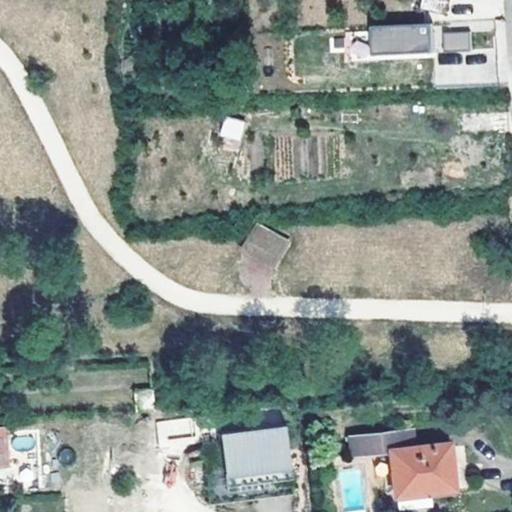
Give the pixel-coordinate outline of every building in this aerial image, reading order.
[(447,14),(449,0),(420,0),(419,10),(447,14)] [(376,53),(438,52),(435,22),(375,24),(376,53)] [(439,69),(472,68),(467,22),(435,22),(438,52),(439,69)] [(349,60),(370,59),(368,33),(347,34),(349,60)] [(219,136),(240,142),(246,122),(225,116),(219,136)] [(238,247),(275,272),(292,238),(258,221),(238,247)] [(155,410),(152,383),(137,385),(140,410),(155,410)] [(160,445),(157,422),(146,423),(147,445),(160,445)] [(222,439),(286,432),(285,427),(202,437),(210,507),(293,497),(292,483),(228,490),(222,439)] [(413,445),(411,427),(353,433),(355,452),(390,448),(396,507),(431,502),(430,486),(454,484),(450,441),(413,445)] [(286,432),(222,439),(228,490),(292,483),(286,432)] [(362,511),(366,511),(362,469),(338,472),(341,511),(362,511)]
